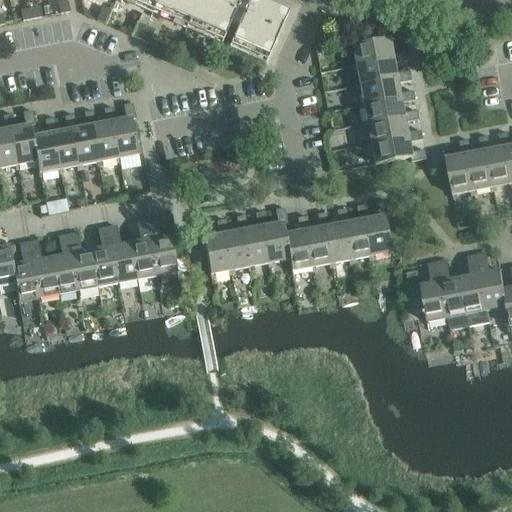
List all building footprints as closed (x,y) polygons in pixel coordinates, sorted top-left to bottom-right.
[(253,0),(125,0),(221,42),(220,44),(222,45),(230,25),(235,27),(238,29),(230,48),(266,64),(288,14),(286,13),(284,19),(251,4),(253,0)] [(58,5),(60,15),(70,13),(68,3),(58,5)] [(40,8),(30,10),(32,20),(42,19),(40,8)] [(96,22),(106,26),(112,12),(103,8),(96,22)] [(32,20),(30,10),(21,12),(23,22),(32,20)] [(131,37),(140,41),(146,27),(137,24),(131,37)] [(146,27),(140,41),(149,45),(155,31),(146,27)] [(352,47),(356,67),(392,60),(393,65),(407,63),(405,54),(392,56),(389,40),(352,47)] [(201,68),(210,72),(216,58),(207,54),(201,68)] [(356,67),(360,87),(396,80),(397,85),(411,82),(409,73),(395,76),(393,65),(392,60),(356,67)] [(360,87),(363,106),(400,100),(401,104),(415,102),(413,93),(399,95),(397,85),(396,80),(360,87)] [(363,106),(367,126),(404,120),(405,124),(418,121),(417,112),(403,115),(401,104),(400,100),(363,106)] [(126,121),(115,123),(111,124),(118,160),(138,156),(131,121),(135,120),(133,105),(123,107),(126,121)] [(106,124),(96,127),(91,127),(98,164),(118,160),(111,124),(115,123),(113,109),(104,111),(106,124)] [(26,128),(15,130),(10,131),(17,167),(37,163),(32,139),(33,138),(31,128),(35,127),(32,112),(23,114),(26,128)] [(87,128),(76,130),(72,131),(79,168),(98,164),(91,127),(96,127),(93,113),(84,114),(87,128)] [(6,131),(0,132),(0,170),(17,167),(10,131),(15,130),(12,116),(3,118),(6,131)] [(67,132),(57,134),(52,135),(59,171),(79,168),(72,131),(76,130),(74,116),(65,118),(67,132)] [(47,136),(33,138),(32,139),(37,163),(39,175),(59,171),(52,135),(57,134),(54,120),(45,122),(47,136)] [(367,126),(371,146),(407,139),(408,144),(422,141),(420,132),(407,134),(405,124),(404,120),(367,126)] [(502,150),(491,152),(486,153),(493,189),(511,185),(511,179),(506,149),(511,148),(508,134),(499,136),(502,150)] [(482,154),(472,156),(466,156),(473,193),(493,189),(486,153),(491,152),(489,138),(480,140),(482,154)] [(407,139),(371,146),(375,166),(410,159),(411,163),(426,161),(424,151),(410,154),(408,144),(407,139)] [(466,156),(472,156),(469,142),(460,144),(462,157),(447,160),(454,197),(473,193),(466,156)] [(379,219),(368,221),(364,221),(371,258),(391,254),(384,219),(388,218),(385,203),(376,205),(379,219)] [(359,222),(349,224),(344,225),(351,262),(371,258),(364,221),(368,221),(366,207),(357,209),(359,222)] [(278,226),(267,228),(262,229),(269,265),(289,261),(285,236),(283,226),(287,225),(285,210),(275,212),(278,226)] [(339,226),(329,228),(324,229),(331,266),(351,262),(344,225),(349,224),(346,211),(337,212),(339,226)] [(258,229),(248,231),(243,232),(249,269),(269,265),(262,229),(267,228),(265,214),(256,215),(258,229)] [(320,230),(309,232),(304,233),(311,269),(331,266),(324,229),(329,228),(326,214),(317,216),(320,230)] [(239,233),(228,235),(223,236),(230,273),(249,269),(243,232),(248,231),(245,218),(236,219),(239,233)] [(300,233),(285,236),(289,261),(291,273),(311,269),(304,233),(309,232),(307,218),(298,220),(300,233)] [(156,221),(147,222),(157,278),(186,272),(184,260),(175,262),(170,237),(159,239),(156,221)] [(223,236),(228,235),(226,221),(216,223),(219,237),(203,240),(210,276),(230,273),(223,236)] [(140,243),(130,245),(137,281),(157,278),(147,222),(137,224),(140,243)] [(116,228),(107,230),(118,285),(137,281),(130,245),(120,247),(116,228)] [(101,250),(91,252),(98,289),(118,285),(107,230),(98,231),(101,250)] [(77,235),(68,237),(78,293),(98,289),(91,252),(80,254),(77,235)] [(62,258),(51,260),(58,297),(78,293),(68,237),(58,239),(62,258)] [(37,243),(28,245),(38,300),(58,297),(51,260),(41,262),(37,243)] [(15,285),(19,304),(38,300),(28,245),(19,246),(22,265),(12,267),(15,285)] [(0,288),(15,285),(12,267),(9,248),(0,249),(0,288)] [(487,256),(477,257),(487,313),(507,309),(508,309),(504,291),(505,291),(501,272),(490,274),(487,256)] [(461,280),(468,316),(470,328),(490,325),(487,313),(477,257),(468,259),(472,278),(461,280)] [(448,320),(468,316),(461,280),(451,282),(447,263),(438,265),(448,320)] [(428,324),(448,320),(438,265),(429,267),(432,285),(421,287),(422,289),(412,291),(416,314),(426,312),(428,324)] [(418,273),(407,275),(409,284),(420,282),(418,273)]
